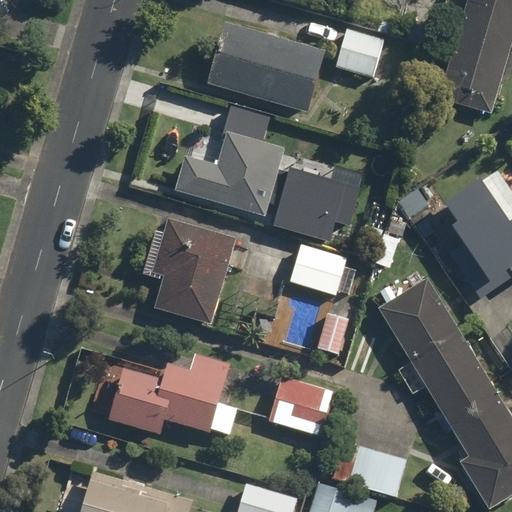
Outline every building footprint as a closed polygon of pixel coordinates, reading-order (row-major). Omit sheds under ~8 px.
[(511,0),(466,0),(436,105),(489,120),(511,38),(511,0)] [(323,56),(224,26),(206,86),(305,116),(323,56)] [(383,44),(347,33),(335,70),(371,82),(383,44)] [(217,169),(185,159),(175,194),(264,220),(283,152),(226,136),(217,169)] [(356,178),(325,170),(324,184),(289,174),(275,223),(338,241),(356,178)] [(511,232),(508,235),(477,192),(449,212),(462,230),(457,234),(468,249),(456,258),(484,296),(496,288),(493,283),(510,271),(511,274),(511,232)] [(234,245),(164,225),(150,275),(163,278),(153,313),(209,329),(234,245)] [(289,284),(335,300),(336,296),(349,300),(357,275),(344,271),(347,263),(301,247),(289,284)] [(511,427),(423,283),(377,311),(467,458),(454,466),(482,511),(494,511),(511,501),(511,427)] [(338,358),(348,322),(325,315),(315,352),(338,358)] [(210,432),(229,438),(237,413),(217,407),(230,367),(195,357),(190,374),(165,366),(160,379),(126,369),(109,422),(160,438),(164,424),(208,437),(210,432)] [(334,395),(284,381),(271,424),(321,439),(334,395)] [(406,464),(359,449),(347,486),(394,501),(406,464)] [(92,475),(80,511),(190,511),(193,507),(92,475)] [(374,511),(376,508),(315,486),(305,511),(374,511)] [(293,511),(296,502),(246,487),(238,511),(293,511)]
